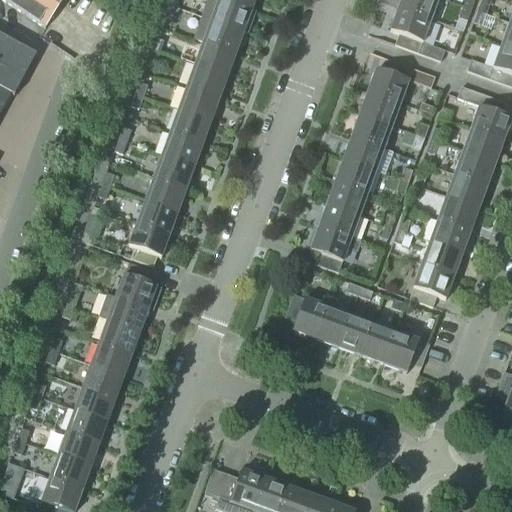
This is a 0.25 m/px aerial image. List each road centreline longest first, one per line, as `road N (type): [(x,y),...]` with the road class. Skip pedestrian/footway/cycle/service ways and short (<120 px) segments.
road 1 (residential): [(191,377),(331,0)]
road 2 (residential): [(429,464),(191,377)]
road 3 (residential): [(429,464),(511,239)]
road 4 (residential): [(0,267),(72,62)]
road 5 (residential): [(143,511),(191,377)]
